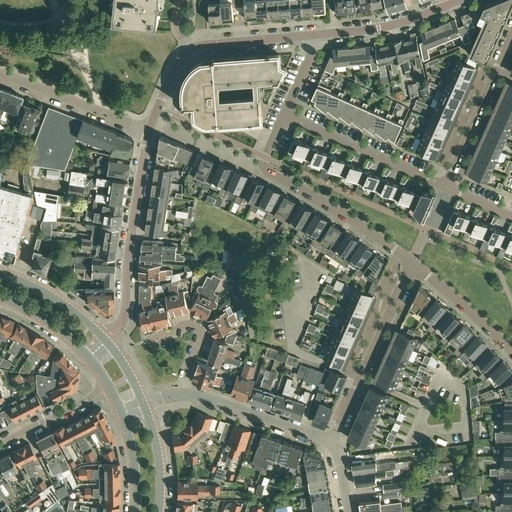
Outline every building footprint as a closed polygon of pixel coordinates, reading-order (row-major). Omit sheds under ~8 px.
[(114,18),(142,21),(158,23),(160,8),(161,7),(163,6),(164,5),(164,3),(165,1),(164,0),(112,0),(113,1),(114,3),(115,4),(114,18)] [(220,0),(220,3),(222,21),(234,20),(233,12),(239,12),(238,0),(220,0)] [(238,0),(239,12),(245,11),(246,19),(258,18),(256,0),(238,0)] [(256,0),(258,18),(269,17),(267,0),(256,0)] [(279,0),(267,0),(269,17),(281,16),(279,0)] [(290,0),(279,0),(281,16),(291,15),(290,0)] [(303,14),(301,0),(290,0),(291,15),(303,14)] [(313,0),(301,0),(303,14),(314,13),(313,0)] [(313,0),(314,13),(327,12),(325,0),(313,0)] [(337,12),(346,11),(345,0),(330,0),(331,7),(336,6),(337,12)] [(356,7),(360,7),(358,0),(345,0),(346,11),(356,10),(356,7)] [(358,0),(360,7),(360,10),(371,7),(369,0),(358,0)] [(385,0),(389,13),(397,11),(394,0),(385,0)] [(394,0),(397,11),(407,8),(405,0),(394,0)] [(464,24),(470,38),(470,39),(478,20),(483,22),(471,49),(472,50),(471,52),(473,53),(473,54),(472,54),(472,55),(487,62),(511,4),(511,0),(497,0),(460,15),(464,24)] [(211,22),(222,21),(220,3),(209,4),(211,22)] [(471,41),(470,38),(464,24),(463,25),(464,25),(458,27),(455,19),(450,21),(450,19),(444,22),(451,39),(461,35),(462,39),(464,44),(471,41)] [(438,45),(451,39),(444,22),(439,24),(439,25),(436,26),(436,25),(431,27),(438,45)] [(431,27),(430,27),(425,30),(425,31),(421,33),(424,41),(420,42),(423,60),(430,58),(429,53),(428,49),(438,45),(431,27)] [(411,39),(407,40),(409,48),(410,48),(411,58),(415,57),(417,68),(422,66),(415,33),(413,33),(413,34),(415,33),(415,35),(411,36),(411,39)] [(411,34),(406,35),(405,35),(404,36),(403,37),(403,38),(403,39),(403,40),(396,41),(399,60),(403,59),(404,65),(405,70),(410,69),(408,58),(411,58),(410,48),(409,48),(407,40),(405,41),(403,39),(403,38),(403,37),(404,37),(404,36),(405,36),(410,34),(411,35),(411,34)] [(384,64),(388,63),(385,53),(387,52),(386,45),(380,46),(380,43),(375,44),(375,42),(377,42),(377,41),(374,42),(381,76),(386,75),(384,64)] [(387,45),(386,45),(387,52),(385,53),(388,63),(391,62),(393,73),(398,72),(397,66),(396,61),(397,61),(399,60),(396,41),(388,43),(387,45)] [(361,64),(359,47),(359,45),(353,46),(353,47),(350,48),(350,46),(344,47),(344,48),(346,66),(361,64)] [(359,45),(359,47),(361,64),(370,63),(371,70),(379,69),(376,53),(375,54),(371,54),(370,46),(365,46),(365,45),(359,45)] [(346,66),(344,48),(344,47),(338,47),(338,49),(333,49),(324,70),(331,73),(333,74),(336,67),(346,66)] [(268,54),(215,58),(214,58),(214,59),(202,60),(202,61),(199,63),(197,64),(195,66),(193,68),(192,69),(190,71),(188,73),(187,76),(186,78),(185,81),(184,84),(183,87),(183,90),(183,92),(183,94),(184,102),(183,102),(183,106),(194,105),(195,118),(198,119),(200,121),(203,122),(205,123),(207,124),(207,125),(219,125),(251,123),(251,122),(262,121),(259,88),(276,87),(286,67),(280,65),(279,54),(268,55),(268,54)] [(468,57),(465,64),(457,60),(452,70),(470,78),(474,68),(475,69),(475,68),(478,61),(468,57)] [(452,70),(448,80),(466,88),(470,78),(452,70)] [(466,88),(448,80),(443,90),(461,98),(466,88)] [(323,108),(330,91),(331,89),(318,83),(312,98),(316,100),(315,102),(323,108)] [(418,95),(416,85),(416,83),(408,84),(408,86),(410,97),(418,95)] [(421,96),(428,95),(426,84),(419,85),(421,96)] [(0,106),(4,108),(10,92),(0,88),(0,106)] [(443,90),(439,100),(457,108),(461,98),(443,90)] [(335,114),(342,97),(344,93),(340,91),(338,95),(330,91),(323,108),(326,111),(328,109),(335,114)] [(22,96),(10,92),(4,108),(9,110),(5,122),(12,124),(22,96)] [(511,96),(505,93),(500,103),(511,108),(511,96)] [(347,119),(354,102),(356,98),(352,96),(350,100),(342,97),(335,114),(338,117),(340,114),(347,119)] [(439,100),(434,109),(453,117),(457,108),(439,100)] [(354,102),(347,119),(350,122),(352,120),(359,125),(366,108),(368,104),(364,102),(362,106),(354,102)] [(37,115),(39,109),(31,106),(30,106),(29,104),(26,103),(24,104),(22,103),(13,129),(21,132),(21,130),(26,132),(28,127),(31,129),(34,121),(36,122),(38,115),(37,115)] [(511,120),(511,108),(500,103),(496,113),(511,120)] [(73,146),(81,149),(88,151),(100,153),(130,158),(133,139),(48,106),(26,163),(27,163),(41,165),(64,169),(73,146)] [(371,130),(378,113),(380,109),(376,107),(374,111),(366,108),(359,125),(363,127),(364,125),(371,130)] [(448,127),(453,117),(434,109),(430,119),(448,127)] [(383,135),(390,118),(392,114),(388,113),(386,116),(378,113),(371,130),(375,133),(376,130),(383,135)] [(511,120),(496,113),(491,123),(509,131),(511,125),(511,120)] [(388,136),(395,141),(395,140),(404,120),(400,118),(398,122),(390,118),(383,135),(387,138),(388,136)] [(444,137),(448,127),(430,119),(426,129),(444,137)] [(509,131),(491,123),(487,133),(505,141),(509,131)] [(9,136),(12,129),(6,127),(3,134),(9,136)] [(426,129),(421,139),(439,147),(444,137),(426,129)] [(487,133),(483,143),(501,151),(505,141),(487,133)] [(159,148),(158,148),(156,159),(157,159),(156,166),(169,168),(170,158),(174,156),(187,162),(193,150),(172,140),(172,141),(170,140),(168,139),(168,138),(160,135),(159,143),(159,144),(159,146),(159,148)] [(288,150),(289,150),(306,158),(312,146),(294,138),(288,150)] [(417,149),(435,157),(439,147),(421,139),(417,149)] [(496,161),(501,151),(483,143),(478,153),(496,161)] [(306,158),(324,165),(329,153),(312,146),(306,158)] [(324,165),(341,173),(347,161),(329,153),(324,165)] [(478,153),(474,162),(492,170),(496,161),(478,153)] [(0,164),(9,168),(12,156),(3,154),(0,164)] [(98,164),(128,169),(130,160),(100,155),(99,157),(97,157),(96,164),(98,164)] [(195,176),(204,180),(205,180),(209,169),(210,170),(214,160),(203,156),(199,165),(193,163),(193,162),(189,172),(187,176),(186,179),(193,182),(195,176)] [(347,161),(341,173),(348,176),(346,180),(355,182),(356,182),(357,180),(359,181),(364,169),(347,161)] [(487,181),(492,170),(474,162),(470,172),(469,172),(469,173),(487,181)] [(211,183),(221,187),(226,177),(230,168),(220,163),(215,172),(210,170),(209,169),(205,180),(204,180),(202,186),(209,189),(211,183)] [(127,178),(128,169),(98,164),(97,174),(127,178)] [(69,183),(125,191),(126,180),(109,178),(108,178),(98,176),(69,170),(64,169),(41,165),(39,178),(69,183)] [(153,177),(155,177),(154,179),(154,180),(171,182),(173,174),(177,174),(178,170),(169,168),(156,166),(155,166),(153,177)] [(359,181),(377,189),(382,177),(364,169),(359,181)] [(232,179),(226,177),(221,187),(218,193),(225,196),(227,190),(237,195),(242,184),(247,175),(236,170),(232,179)] [(394,197),(399,185),(382,177),(377,189),(394,197)] [(243,198),(252,202),(253,203),(258,192),(263,183),(252,178),(248,187),(242,184),(237,195),(234,201),(240,204),(243,198)] [(171,182),(154,180),(154,182),(153,182),(151,193),(152,193),(169,196),(171,182)] [(123,203),(125,191),(69,183),(67,193),(83,195),(88,196),(88,197),(105,200),(123,203)] [(0,254),(12,259),(16,249),(24,221),(26,213),(31,195),(25,193),(17,190),(6,187),(0,185),(0,254)] [(394,197),(412,205),(414,199),(417,192),(399,185),(394,197)] [(259,206),(268,210),(269,211),(274,201),(279,192),(269,186),(264,195),(258,192),(253,203),(252,202),(249,208),(256,212),(259,206)] [(414,199),(425,203),(431,206),(437,192),(422,190),(420,194),(417,193),(417,192),(414,199)] [(51,193),(33,191),(34,196),(36,204),(46,205),(50,206),(51,193)] [(169,196),(152,193),(150,205),(167,208),(169,196)] [(280,204),(274,201),(269,211),(268,210),(265,216),(272,221),(276,215),(283,219),(284,219),(290,209),(295,200),(285,195),(280,204)] [(216,198),(214,205),(220,207),(222,201),(216,198)] [(425,203),(414,199),(412,205),(415,206),(413,210),(424,220),(431,206),(425,203)] [(93,209),(102,211),(121,214),(123,205),(94,200),(93,205),(93,209)] [(295,212),(290,209),(284,219),(283,219),(280,225),(288,229),(291,223),(299,228),(305,218),(310,210),(300,204),(295,212)] [(56,206),(50,206),(46,205),(42,219),(56,220),(56,206)] [(149,205),(148,211),(147,216),(149,216),(148,219),(148,218),(148,219),(165,222),(167,208),(150,205),(149,205)] [(120,224),(121,214),(102,211),(93,209),(92,214),(91,219),(120,224)] [(449,221),(466,229),(472,217),(454,209),(449,221)] [(311,222),(305,218),(299,228),(295,234),(303,238),(306,232),(314,237),(320,227),(321,228),(326,219),(316,213),(311,222)] [(484,237),(489,225),(472,217),(466,229),(484,237)] [(40,225),(41,230),(51,231),(51,228),(56,227),(57,220),(56,220),(42,219),(40,225)] [(148,221),(147,221),(146,221),(145,232),(167,236),(168,231),(164,230),(165,222),(148,219),(148,221)] [(99,235),(117,238),(119,229),(100,226),(86,223),(85,228),(92,229),(91,234),(99,235)] [(326,231),(321,228),(320,227),(314,237),(310,243),(326,252),(335,237),(336,237),(341,229),(331,223),(326,231)] [(502,245),(507,233),(489,225),(484,237),(490,240),(502,245)] [(51,231),(41,230),(43,240),(51,240),(51,231)] [(356,239),(350,235),(347,232),(341,241),(336,237),(335,237),(326,252),(340,262),(350,247),(351,247),(356,239)] [(511,249),(511,235),(507,233),(502,245),(511,249)] [(116,247),(117,238),(99,235),(91,234),(90,239),(82,238),(82,242),(91,243),(116,247)] [(34,256),(31,266),(38,270),(38,272),(41,273),(43,272),(45,273),(48,264),(54,266),(56,259),(50,257),(50,256),(40,254),(41,251),(37,250),(40,238),(37,237),(31,256),(34,256)] [(490,240),(484,237),(479,248),(485,250),(490,240)] [(163,242),(144,240),(141,260),(162,261),(162,256),(175,257),(175,260),(183,260),(184,253),(176,253),(176,246),(163,246),(163,242)] [(91,243),(82,242),(81,242),(80,248),(90,249),(90,248),(96,249),(95,255),(114,258),(116,247),(91,243)] [(365,257),(365,258),(371,249),(361,243),(356,251),(351,247),(350,247),(340,262),(346,266),(350,261),(358,266),(358,267),(365,257)] [(238,262),(237,250),(229,250),(228,263),(227,263),(226,269),(239,269),(238,262)] [(354,272),(360,276),(364,271),(375,279),(374,280),(375,281),(384,259),(376,253),(370,261),(365,258),(365,257),(358,267),(358,266),(354,272)] [(113,269),(114,260),(92,259),(92,263),(85,262),(85,259),(88,259),(88,256),(60,254),(60,256),(58,256),(57,259),(59,259),(58,262),(65,262),(66,263),(66,266),(71,266),(74,266),(113,269)] [(328,261),(322,258),(319,262),(325,266),(328,261)] [(140,265),(140,274),(172,274),(172,270),(160,269),(160,265),(140,265)] [(113,278),(113,269),(74,266),(73,271),(83,272),(83,278),(91,278),(91,276),(104,277),(104,285),(112,286),(113,278)] [(172,274),(140,274),(140,283),(159,283),(159,278),(172,278),(172,274)] [(200,290),(198,294),(195,293),(193,298),(195,299),(190,310),(198,314),(217,276),(212,274),(211,278),(207,276),(202,285),(201,284),(199,285),(198,288),(198,289),(200,290)] [(217,276),(198,314),(206,318),(212,307),(214,307),(216,307),(218,303),(216,302),(215,301),(218,295),(215,293),(222,279),(217,276)] [(172,281),(173,284),(179,312),(188,310),(183,291),(179,292),(177,283),(180,282),(179,279),(172,281)] [(179,312),(173,284),(172,281),(161,284),(163,289),(166,288),(165,286),(168,285),(170,294),(166,295),(170,314),(179,312)] [(140,285),(139,292),(146,292),(145,300),(152,328),(162,326),(157,306),(151,308),(149,299),(151,299),(151,293),(151,285),(140,285)] [(430,308),(430,307),(425,303),(431,295),(419,285),(410,306),(423,316),(430,308)] [(113,288),(71,289),(82,297),(94,306),(102,312),(107,314),(111,312),(113,309),(113,305),(113,288)] [(355,288),(350,298),(368,306),(373,297),(373,296),(355,288)] [(143,310),(139,311),(144,330),(152,328),(145,300),(146,292),(139,292),(139,301),(139,307),(143,307),(143,310)] [(157,306),(162,326),(171,324),(164,298),(160,299),(160,300),(157,301),(157,306)] [(350,298),(346,308),(364,316),(368,306),(350,298)] [(432,333),(437,328),(444,319),(443,319),(438,315),(445,307),(436,299),(430,307),(430,308),(423,316),(431,323),(426,328),(432,333)] [(211,328),(246,312),(246,307),(233,312),(230,305),(224,308),(225,311),(208,320),(211,328)] [(364,316),(346,308),(341,318),(359,326),(364,316)] [(445,344),(450,339),(457,331),(457,330),(452,326),(459,319),(450,311),(443,319),(444,319),(437,328),(444,334),(440,340),(445,344)] [(246,316),(246,312),(211,328),(215,336),(233,328),(231,323),(237,320),(246,316)] [(0,341),(1,339),(5,340),(8,336),(14,322),(5,318),(0,329),(0,341)] [(341,318),(337,328),(355,336),(359,326),(341,318)] [(457,331),(450,339),(457,346),(453,351),(458,356),(461,353),(470,343),(470,342),(465,338),(472,331),(464,323),(457,330),(457,331)] [(8,350),(11,353),(26,329),(17,324),(9,336),(14,339),(8,350)] [(22,344),(27,347),(35,333),(26,328),(26,329),(11,353),(15,355),(22,344)] [(355,336),(337,328),(333,337),(351,346),(355,336)] [(398,332),(394,341),(412,349),(417,339),(398,331),(398,332)] [(28,363),(29,362),(43,339),(35,333),(27,347),(32,350),(25,361),(28,363)] [(224,354),(241,360),(244,361),(245,358),(235,354),(236,351),(226,348),(228,343),(233,345),(236,335),(227,336),(225,342),(215,339),(211,350),(224,354)] [(471,368),(476,363),(484,355),(483,355),(479,350),(485,343),(477,335),(470,342),(470,343),(461,353),(469,360),(466,363),(471,368)] [(333,337),(328,347),(346,355),(351,346),(333,337)] [(43,339),(29,362),(28,363),(32,366),(39,354),(44,357),(52,345),(43,339)] [(394,341),(390,351),(408,359),(412,349),(394,341)] [(268,347),(265,355),(275,359),(278,350),(268,347)] [(346,355),(328,347),(324,358),(342,366),(342,365),(346,355)] [(484,355),(476,363),(483,371),(478,375),(484,381),(488,376),(496,368),(496,367),(491,363),(498,356),(490,347),(483,355),(484,355)] [(55,360),(62,354),(60,351),(58,350),(53,358),(54,358),(55,360)] [(241,360),(224,354),(211,350),(207,361),(220,366),(222,360),(226,361),(226,360),(240,364),(241,360)] [(385,361),(403,369),(408,359),(390,351),(385,361)] [(79,372),(79,370),(77,370),(62,354),(55,360),(61,366),(59,377),(77,380),(78,377),(79,372)] [(289,354),(286,362),(296,366),(299,359),(289,354)] [(231,394),(239,397),(252,361),(247,360),(246,363),(245,363),(241,376),(237,374),(231,394)] [(496,368),(488,376),(496,384),(496,383),(499,386),(509,381),(504,376),(511,369),(503,360),(496,367),(496,368)] [(252,361),(239,397),(248,400),(254,380),(251,379),(256,367),(254,366),(256,363),(252,361)] [(385,361),(381,371),(399,379),(403,369),(385,361)] [(18,371),(23,372),(27,365),(23,363),(18,371)] [(199,363),(195,372),(226,382),(231,384),(236,372),(230,370),(228,376),(226,375),(225,378),(215,374),(217,369),(199,363)] [(304,375),(306,371),(308,366),(302,364),(299,373),(304,375)] [(308,366),(306,371),(304,375),(304,378),(303,380),(319,385),(324,371),(308,366)] [(326,384),(340,390),(344,382),(344,383),(344,382),(344,381),(345,381),(345,380),(344,380),(345,379),(346,379),(346,378),(345,378),(346,377),(347,377),(340,374),(340,373),(339,374),(338,373),(338,372),(338,373),(336,372),(337,371),(336,371),(336,372),(325,367),(324,370),(318,388),(323,390),(326,384)] [(260,404),(270,407),(275,393),(269,391),(276,372),(271,370),(269,378),(260,404)] [(394,389),(399,379),(381,371),(377,380),(376,380),(376,381),(394,389)] [(77,380),(59,377),(37,372),(36,391),(44,406),(53,402),(53,401),(74,390),(75,390),(77,380)] [(192,381),(211,387),(213,382),(224,386),(226,382),(195,372),(192,381)] [(14,375),(18,382),(22,380),(18,373),(14,375)] [(13,385),(18,382),(14,375),(10,378),(13,385)] [(256,402),(260,404),(269,378),(264,377),(260,388),(255,386),(250,400),(256,402)] [(272,408),(277,410),(282,411),(290,386),(292,380),(288,378),(286,384),(282,395),(277,393),(272,408)] [(511,380),(509,381),(499,386),(498,386),(503,397),(504,396),(505,400),(504,400),(504,401),(511,400),(511,380)] [(291,414),(296,400),(298,395),(293,393),(295,387),(290,386),(282,411),(291,414)] [(368,393),(366,397),(384,406),(388,395),(370,387),(370,388),(369,390),(368,391),(369,391),(368,393),(367,393),(368,393)] [(24,391),(25,394),(34,411),(42,407),(35,394),(31,396),(27,390),(24,391)] [(301,402),(296,400),(291,414),(301,418),(302,417),(308,398),(313,400),(315,394),(305,391),(301,402)] [(34,411),(25,394),(17,399),(26,415),(34,411)] [(361,407),(379,415),(384,406),(366,397),(364,402),(364,401),(363,402),(364,402),(363,404),(362,404),(362,405),(363,405),(362,407),(361,407)] [(15,421),(26,415),(17,399),(7,404),(15,421)] [(317,412),(312,421),(318,423),(318,424),(319,424),(319,423),(320,424),(320,425),(321,424),(322,425),(321,426),(322,426),(322,425),(324,426),(323,426),(324,427),(328,418),(329,417),(328,417),(329,416),(330,415),(329,415),(329,414),(330,414),(330,413),(332,408),(314,400),(311,409),(317,412)] [(511,408),(510,408),(510,402),(505,402),(505,408),(502,408),(502,420),(511,419),(511,408)] [(101,409),(100,407),(98,409),(96,409),(93,411),(92,412),(91,413),(90,413),(102,437),(103,439),(108,437),(110,445),(115,443),(112,434),(105,419),(106,419),(105,417),(105,418),(105,414),(103,411),(101,409)] [(379,415),(361,407),(361,408),(360,410),(359,413),(359,412),(358,413),(359,413),(357,417),(375,425),(379,415)] [(0,412),(2,417),(4,416),(9,414),(6,408),(0,411),(0,412)] [(194,420),(208,437),(211,434),(208,429),(212,417),(197,412),(194,420)] [(102,437),(90,413),(89,413),(90,414),(81,418),(88,432),(93,429),(98,439),(99,441),(103,439),(102,437)] [(352,427),(371,435),(375,425),(357,417),(355,421),(354,422),(355,422),(354,424),(353,424),(354,425),(353,427),(352,427)] [(88,432),(81,418),(73,423),(84,446),(85,449),(89,447),(83,434),(88,432)] [(511,419),(502,420),(500,420),(500,431),(495,431),(495,438),(501,438),(511,438),(511,432),(511,431),(511,419)] [(194,420),(186,427),(204,447),(208,444),(207,443),(211,440),(208,437),(194,420)] [(231,424),(225,422),(219,440),(225,442),(231,424)] [(84,446),(73,423),(64,428),(70,441),(75,438),(81,448),(82,450),(85,449),(84,446)] [(231,457),(241,427),(233,424),(226,443),(231,445),(227,456),(231,457)] [(65,444),(70,441),(64,428),(63,426),(54,431),(66,456),(68,458),(71,456),(65,444)] [(190,444),(194,450),(198,446),(201,450),(204,447),(186,427),(179,433),(190,444)] [(241,427),(231,457),(235,459),(239,448),(243,449),(250,430),(241,427)] [(366,446),(371,435),(352,427),(353,427),(352,430),(351,429),(351,430),(350,432),(350,433),(348,437),(359,442),(359,443),(360,442),(361,443),(361,444),(362,444),(362,443),(363,444),(363,445),(364,445),(364,444),(365,445),(365,446),(366,446)] [(253,431),(249,442),(257,445),(252,462),(255,463),(253,467),(260,469),(261,467),(266,452),(266,453),(268,447),(267,446),(269,441),(270,441),(271,437),(261,434),(253,431)] [(51,432),(36,439),(48,463),(55,460),(65,481),(68,479),(72,488),(76,485),(68,468),(69,468),(51,432)] [(191,452),(194,450),(190,444),(179,433),(171,434),(174,450),(187,448),(191,452)] [(278,448),(280,440),(271,437),(270,441),(269,441),(267,446),(268,447),(266,453),(266,452),(261,467),(266,469),(268,461),(273,463),(278,448)] [(290,448),(292,444),(282,441),(276,459),(281,461),(278,471),(280,472),(280,474),(282,475),(287,460),(288,460),(289,454),(287,454),(290,448)] [(29,443),(21,447),(32,471),(36,469),(33,464),(38,461),(29,443)] [(293,472),(301,447),(292,444),(290,448),(287,454),(289,454),(288,460),(287,460),(282,475),(284,475),(285,473),(287,474),(288,470),(293,472)] [(511,444),(502,445),(502,456),(511,456),(511,444)] [(34,474),(32,471),(21,447),(11,452),(18,466),(23,463),(30,476),(34,474)] [(304,448),(302,454),(304,463),(298,464),(297,471),(305,469),(324,465),(323,456),(320,454),(304,448)] [(92,449),(87,452),(91,459),(96,456),(92,449)] [(87,461),(91,459),(87,452),(83,454),(87,461)] [(0,495),(4,501),(5,502),(15,495),(5,475),(17,470),(9,453),(0,457),(0,495)] [(502,456),(500,456),(500,468),(498,468),(498,475),(511,475),(511,468),(511,456),(502,456)] [(354,472),(354,473),(391,468),(393,469),(409,467),(408,460),(391,462),(390,462),(376,463),(375,458),(352,461),(354,470),(355,472),(354,472)] [(73,459),(67,462),(70,468),(76,465),(73,459)] [(119,472),(119,463),(98,463),(98,469),(92,469),(92,473),(119,472)] [(207,469),(214,472),(216,466),(210,463),(207,469)] [(292,482),(297,481),(310,478),(311,479),(316,478),(316,477),(322,475),(322,476),(326,475),(324,465),(305,469),(306,474),(291,477),(287,481),(289,483),(292,482)] [(226,470),(217,467),(214,476),(222,479),(226,470)] [(355,476),(356,485),(376,483),(375,477),(394,475),(393,469),(354,474),(356,474),(356,476),(355,476)] [(99,482),(104,482),(119,482),(119,472),(92,473),(92,478),(99,477),(99,482)] [(310,478),(297,481),(297,483),(295,484),(295,486),(308,484),(309,489),(320,487),(328,486),(326,475),(322,476),(322,475),(316,477),(316,478),(311,479),(310,478)] [(511,492),(511,480),(511,481),(511,475),(498,475),(498,481),(503,481),(503,492),(503,493),(511,492)] [(34,485),(39,491),(47,486),(43,480),(34,485)] [(177,480),(177,489),(208,490),(208,486),(197,485),(197,481),(177,480)] [(92,488),(92,492),(119,492),(119,482),(104,482),(99,482),(99,488),(92,488)] [(397,490),(408,489),(407,482),(383,484),(384,491),(393,490),(397,490)] [(47,495),(54,490),(55,490),(52,483),(38,493),(42,499),(47,495)] [(257,483),(253,495),(260,497),(260,495),(261,493),(263,487),(263,485),(257,483)] [(264,494),(275,489),(276,486),(267,483),(263,494),(264,494)] [(474,484),(464,485),(465,497),(475,495),(474,484)] [(55,489),(59,498),(69,493),(64,485),(55,489)] [(300,500),(301,502),(314,500),(315,501),(320,500),(320,498),(326,497),(326,498),(330,497),(328,487),(309,491),(310,495),(297,498),(298,500),(300,500)] [(208,494),(208,490),(177,489),(177,498),(196,499),(196,494),(208,494)] [(120,502),(119,492),(92,492),(92,497),(99,496),(99,502),(120,502)] [(511,505),(511,504),(511,492),(503,493),(503,492),(500,492),(500,504),(495,504),(496,511),(499,511),(511,511),(511,505)] [(36,494),(26,501),(30,507),(40,500),(36,494)] [(314,500),(301,502),(301,505),(299,505),(299,508),(312,505),(313,511),(332,507),(330,497),(326,498),(326,497),(320,498),(320,500),(315,501),(314,500)] [(380,500),(359,502),(360,511),(361,511),(396,507),(402,507),(401,502),(381,504),(380,500)] [(4,501),(1,503),(0,503),(0,511),(10,511),(12,511),(5,502),(4,501)] [(176,501),(175,510),(185,511),(202,511),(203,510),(197,509),(197,504),(176,501)] [(90,510),(97,511),(117,511),(119,507),(98,502),(97,507),(91,506),(90,510)]
